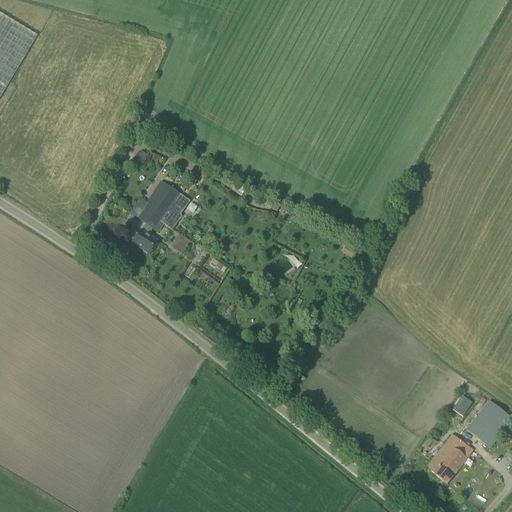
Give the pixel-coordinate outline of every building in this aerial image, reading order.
[(0,97),(36,36),(0,14),(0,97)] [(190,202),(182,197),(161,182),(137,218),(147,225),(142,232),(141,231),(133,244),(150,255),(158,243),(148,236),(153,229),(158,233),(164,225),(173,231),(182,217),(181,216),(190,202)] [(259,355),(258,359),(262,362),(266,360),(267,356),(263,353),(259,355)] [(490,449),(511,421),(511,418),(490,401),(466,431),(490,449)] [(473,452),(452,436),(426,468),(434,475),(447,485),(453,477),(473,452)]
